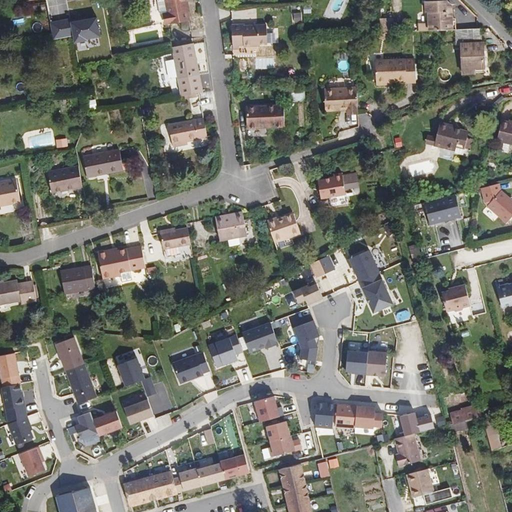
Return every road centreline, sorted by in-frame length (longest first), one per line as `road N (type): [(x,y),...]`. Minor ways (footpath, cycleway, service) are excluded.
road 1 (residential): [(230,183),(47,249),(0,256)]
road 2 (residential): [(106,467),(227,399),(269,386),(326,390)]
road 3 (residential): [(216,0),(230,183)]
road 4 (residential): [(230,183),(371,130)]
road 5 (residential): [(36,350),(73,469)]
